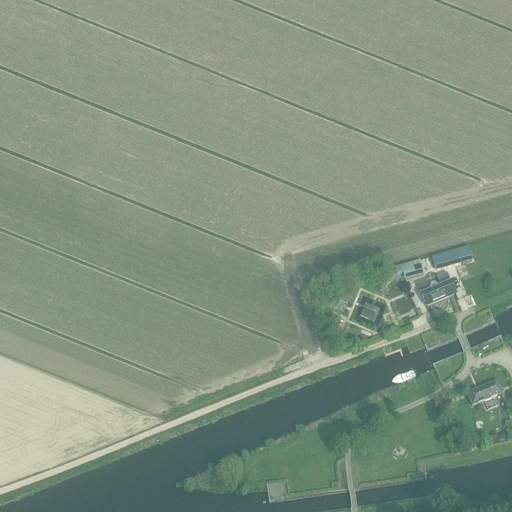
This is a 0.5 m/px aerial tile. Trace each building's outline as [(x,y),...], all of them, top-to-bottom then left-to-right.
[(468,248),(431,258),(434,269),(471,258),(468,248)] [(401,267),(394,269),(397,278),(404,276),(404,277),(405,280),(423,275),(422,272),(420,261),(401,267)] [(416,286),(421,296),(422,297),(426,307),(455,294),(452,285),(451,283),(451,284),(447,274),(437,277),(441,288),(431,292),(426,281),(416,286)] [(483,292),(474,295),(478,306),(487,303),(483,292)] [(400,300),(404,314),(415,311),(411,297),(400,300)] [(371,304),(365,317),(378,323),(384,309),(371,304)] [(511,346),(501,348),(504,362),(511,361),(511,346)] [(502,395),(501,392),(497,383),(467,395),(472,407),(502,395)]
